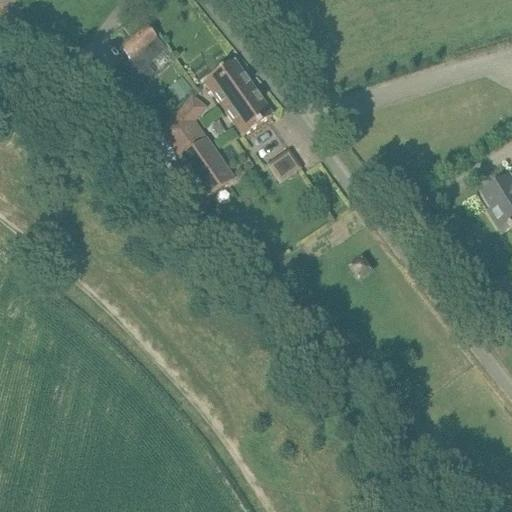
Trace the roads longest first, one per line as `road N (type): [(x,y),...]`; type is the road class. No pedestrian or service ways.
road 1 (unclassified): [(511,389),(209,0)]
road 2 (unknown): [(310,131),(420,80),(511,62)]
road 3 (unknown): [(511,145),(387,232)]
